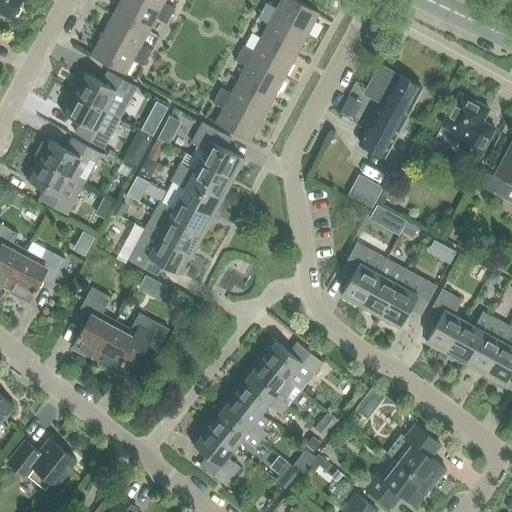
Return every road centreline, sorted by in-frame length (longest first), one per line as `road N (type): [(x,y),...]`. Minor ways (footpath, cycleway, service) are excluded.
road 1 (residential): [(467,511),(499,469),(494,446),(328,327),(311,285)]
road 2 (residential): [(311,285),(294,166),(377,0)]
road 3 (residential): [(0,341),(213,511)]
road 4 (residential): [(71,0),(0,130)]
